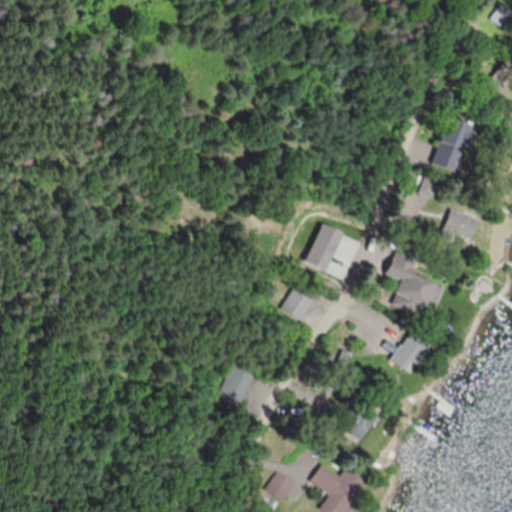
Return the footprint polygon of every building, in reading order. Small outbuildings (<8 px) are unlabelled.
[(432,163),(456,170),(470,121),(446,114),(432,163)] [(440,230),(468,241),(477,218),(450,207),(440,230)] [(419,316),(422,307),(432,310),(442,285),(411,274),(417,257),(394,248),(384,274),(399,280),(390,305),(419,316)] [(285,305),(301,318),(319,295),(303,283),(285,305)] [(429,343),(409,330),(390,359),(409,372),(429,343)] [(307,485),(348,507),(365,476),(345,465),(340,474),(319,463),(307,485)]
